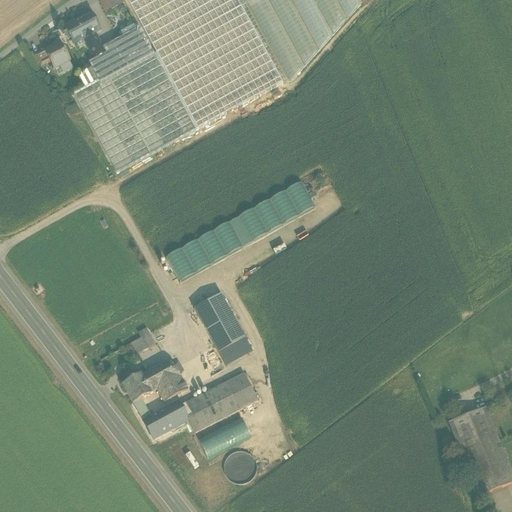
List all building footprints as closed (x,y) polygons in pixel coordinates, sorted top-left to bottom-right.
[(183,0),(122,0),(148,45),(153,56),(157,54),(197,130),(241,106),(200,30),(183,0)] [(183,0),(200,30),(246,5),(247,5),(255,0),(183,0)] [(291,85),(347,24),(343,17),(333,0),(255,0),(247,5),(291,85)] [(360,1),(359,0),(333,0),(343,17),(363,7),(360,1)] [(246,5),(200,30),(241,106),(244,111),(290,85),(246,5)] [(76,23),(74,24),(82,40),(83,42),(95,35),(102,31),(92,14),(76,23)] [(75,21),(63,27),(72,45),(82,40),(74,24),(76,23),(75,21)] [(95,35),(84,41),(95,60),(100,58),(105,55),(102,49),(95,35)] [(139,35),(118,47),(124,58),(145,47),(139,35)] [(100,58),(88,64),(91,69),(98,81),(100,85),(130,69),(124,58),(118,47),(115,42),(102,49),(105,55),(100,58)] [(57,44),(54,46),(52,50),(46,53),(46,54),(51,62),(52,65),(51,68),(53,70),(56,71),(58,70),(59,67),(69,62),(59,44),(57,44)] [(145,47),(124,58),(130,69),(153,56),(148,45),(145,47)] [(45,51),(34,56),(41,68),(51,62),(46,54),(46,53),(45,51)] [(130,69),(100,85),(98,81),(84,89),(73,95),(116,174),(197,130),(157,54),(153,56),(130,69)] [(91,69),(78,76),(84,89),(98,81),(91,69)] [(206,128),(192,133),(195,141),(209,137),(206,128)] [(301,184),(238,220),(251,244),(315,209),(301,184)] [(229,224),(166,259),(173,272),(179,284),(243,249),(229,224)] [(166,259),(159,263),(166,276),(173,272),(166,259)] [(245,340),(221,296),(194,310),(219,354),(245,340)] [(156,346),(150,335),(143,338),(149,349),(156,346)] [(143,338),(131,345),(137,356),(149,349),(143,338)] [(175,369),(167,362),(140,377),(151,395),(157,391),(164,403),(188,390),(179,374),(177,370),(175,369)] [(180,365),(175,369),(177,370),(179,374),(184,372),(180,365)] [(244,375),(226,384),(240,411),(258,402),(244,375)] [(140,376),(123,386),(133,404),(142,399),(151,395),(140,377),(140,376)] [(226,384),(181,407),(189,421),(195,434),(240,411),(226,384)] [(142,399),(133,404),(143,422),(153,417),(142,399)] [(153,417),(143,422),(153,439),(189,421),(181,407),(179,404),(153,417)] [(485,409),(448,424),(478,498),(511,484),(511,474),(508,465),(506,460),(499,442),(485,409)] [(207,458),(244,440),(236,422),(198,441),(207,458)] [(511,437),(499,442),(506,460),(511,457),(511,437)]
